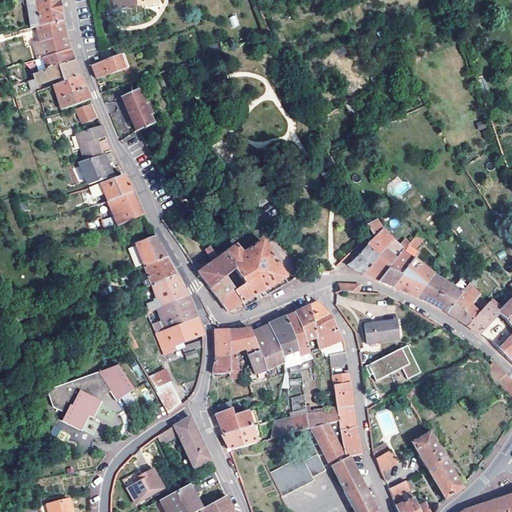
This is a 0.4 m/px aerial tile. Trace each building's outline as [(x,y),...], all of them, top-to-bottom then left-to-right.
[(32,29),(48,25),(62,23),(61,19),(58,0),(42,0),(36,1),(27,3),(32,29)] [(112,0),(113,3),(126,1),(127,9),(146,6),(146,4),(154,3),(153,0),(112,0)] [(146,4),(146,6),(147,9),(157,7),(156,0),(153,0),(154,3),(146,4)] [(232,27),(239,25),(236,15),(229,17),(232,27)] [(62,23),(48,25),(51,38),(33,43),(39,59),(43,58),(69,50),(64,36),(62,23)] [(102,63),(115,58),(111,49),(102,52),(98,53),(102,63)] [(70,53),(69,50),(43,58),(47,71),(73,63),(70,53)] [(115,58),(102,63),(90,67),(95,78),(95,80),(128,68),(123,55),(115,58)] [(35,81),(28,83),(32,92),(38,89),(38,87),(58,78),(61,77),(63,82),(78,77),(77,74),(73,63),(47,71),(33,74),(35,81)] [(79,78),(78,77),(63,82),(60,83),(53,86),(62,110),(89,101),(88,99),(81,83),(79,78)] [(120,99),(136,135),(140,133),(151,128),(147,118),(150,117),(145,106),(142,107),(136,92),(120,99)] [(90,105),(76,110),(82,126),(97,119),(90,105)] [(85,162),(101,156),(96,141),(105,138),(100,127),(76,135),(85,162)] [(102,156),(101,156),(85,162),(79,164),(88,187),(111,178),(107,167),(102,156)] [(122,177),(89,188),(93,197),(103,195),(107,201),(131,194),(124,180),(122,177)] [(131,194),(107,201),(109,208),(107,209),(108,212),(111,211),(117,226),(142,217),(136,206),(131,194)] [(25,202),(11,205),(15,214),(28,211),(25,202)] [(91,235),(106,230),(100,216),(86,221),(91,235)] [(373,239),(365,248),(377,258),(391,241),(373,222),(366,226),(373,239)] [(416,233),(407,244),(414,250),(423,239),(416,233)] [(138,253),(142,266),(165,258),(154,239),(135,245),(136,250),(133,251),(135,254),(138,253)] [(401,252),(405,247),(407,244),(402,240),(397,247),(401,252)] [(391,241),(377,258),(363,275),(376,281),(378,282),(388,270),(401,252),(397,247),(391,241)] [(272,260),(266,251),(261,243),(241,256),(234,247),(222,255),(232,272),(243,286),(233,293),(241,304),(284,279),(272,260)] [(210,251),(207,247),(202,251),(211,263),(197,273),(207,286),(209,289),(222,279),(232,272),(222,255),(215,259),(210,251)] [(405,247),(401,252),(406,256),(410,251),(405,247)] [(355,270),(363,275),(377,258),(365,248),(346,266),(355,270)] [(266,251),(272,260),(276,258),(271,249),(266,251)] [(401,277),(392,288),(404,293),(417,298),(433,275),(406,256),(401,252),(388,270),(401,277)] [(129,280),(133,292),(150,286),(176,277),(173,271),(165,258),(142,266),(146,278),(141,280),(140,276),(129,280)] [(382,284),(392,288),(401,277),(388,270),(378,282),(382,284)] [(452,288),(433,275),(417,298),(443,312),(447,314),(469,284),(461,276),(452,288)] [(154,310),(188,297),(182,286),(176,277),(150,286),(155,303),(144,307),(146,313),(147,312),(154,310)] [(241,304),(233,293),(222,279),(209,289),(216,299),(227,313),(230,311),(241,304)] [(469,306),(480,294),(469,284),(447,314),(453,317),(457,320),(466,326),(486,306),(489,303),(484,298),(474,309),(469,306)] [(338,285),(341,291),(338,292),(358,295),(358,292),(361,292),(361,290),(358,290),(359,286),(338,285)] [(150,325),(155,336),(196,319),(190,302),(188,297),(154,310),(159,322),(152,324),(150,325)] [(511,299),(500,311),(491,301),(489,303),(486,306),(497,316),(511,332),(511,299)] [(319,326),(330,322),(317,304),(308,309),(319,326)] [(497,316),(486,306),(466,326),(469,328),(479,335),(497,316)] [(325,336),(319,326),(308,309),(296,314),(293,315),(304,344),(313,340),(317,351),(319,350),(323,358),(333,356),(344,355),(343,347),(342,342),(336,332),(325,336)] [(308,354),(304,344),(293,315),(287,318),(284,319),(296,353),(298,358),(308,354)] [(155,336),(164,356),(179,350),(179,345),(202,337),(202,335),(200,330),(196,319),(155,336)] [(270,326),(267,327),(281,359),(296,353),(284,319),(270,326)] [(330,322),(319,326),(325,336),(336,332),(335,329),(332,324),(330,322)] [(395,323),(363,326),(366,345),(397,342),(395,323)] [(234,328),(230,328),(229,358),(229,375),(230,381),(239,381),(238,355),(248,354),(255,375),(252,376),(254,380),(252,380),(254,386),(263,383),(261,375),(265,373),(250,334),(248,327),(243,328),(239,328),(234,328)] [(254,332),(250,334),(265,373),(283,365),(281,359),(267,327),(254,332)] [(229,358),(230,328),(224,329),(222,329),(214,329),(215,336),(215,359),(229,358)] [(511,339),(498,351),(511,363),(511,339)] [(421,372),(408,345),(365,367),(369,375),(373,374),(377,381),(403,368),(408,379),(421,372)] [(184,356),(198,351),(196,348),(183,353),(184,356)] [(299,365),(312,360),(308,354),(298,358),(299,365)] [(229,375),(229,358),(215,359),(212,373),(212,376),(229,375)] [(492,363),(485,370),(496,385),(505,376),(492,363)] [(132,391),(118,367),(45,391),(53,407),(64,408),(60,417),(82,428),(90,413),(94,415),(105,395),(106,396),(112,392),(117,400),(132,391)] [(148,380),(160,400),(175,392),(164,371),(148,380)] [(336,409),(352,406),(350,391),(348,372),(344,373),(344,375),(331,376),(336,409)] [(511,382),(505,376),(496,385),(511,400),(511,382)] [(300,379),(289,379),(289,394),(300,394),(300,379)] [(169,415),(182,405),(175,392),(160,400),(169,415)] [(231,412),(231,404),(217,408),(220,416),(231,412)] [(336,409),(338,423),(339,433),(355,428),(353,410),(352,406),(336,409)] [(325,427),(327,426),(338,423),(336,409),(322,411),(325,427)] [(305,413),(306,418),(308,431),(309,431),(325,427),(322,411),(305,413)] [(247,414),(232,419),(231,412),(220,416),(216,417),(219,427),(223,437),(251,429),(247,414)] [(197,433),(190,418),(162,434),(166,442),(177,436),(192,469),(210,460),(197,433)] [(308,431),(306,418),(292,422),(295,434),(308,431)] [(325,427),(309,431),(329,470),(331,469),(352,511),(374,511),(347,457),(344,458),(343,458),(327,426),(325,427)] [(344,458),(347,457),(361,455),(360,452),(355,428),(339,433),(340,443),(344,458)] [(251,429),(223,437),(222,438),(228,450),(229,452),(255,445),(251,429)] [(411,454),(415,451),(444,500),(447,498),(448,498),(451,497),(450,496),(461,489),(428,433),(411,443),(413,448),(409,450),(411,454)] [(374,460),(380,474),(396,464),(389,451),(374,460)] [(313,453),(269,476),(282,499),(312,482),(310,479),(323,472),(313,453)] [(144,480),(139,483),(125,490),(133,505),(162,490),(151,471),(142,476),(143,477),(144,480)] [(429,511),(426,503),(417,508),(410,494),(405,484),(404,482),(388,491),(392,500),(405,493),(409,501),(395,508),(396,511),(429,511)] [(405,484),(410,494),(415,492),(409,482),(405,484)] [(170,511),(198,511),(200,511),(188,487),(166,499),(172,510),(170,511)] [(511,511),(511,496),(511,495),(502,498),(495,500),(490,501),(492,511),(511,511)] [(226,497),(202,510),(202,511),(232,511),(231,510),(226,497)] [(165,511),(170,511),(172,510),(166,499),(161,502),(165,511)] [(468,511),(492,511),(490,501),(479,504),(468,508),(467,508),(468,511)] [(69,511),(67,502),(45,507),(46,511),(69,511)]
